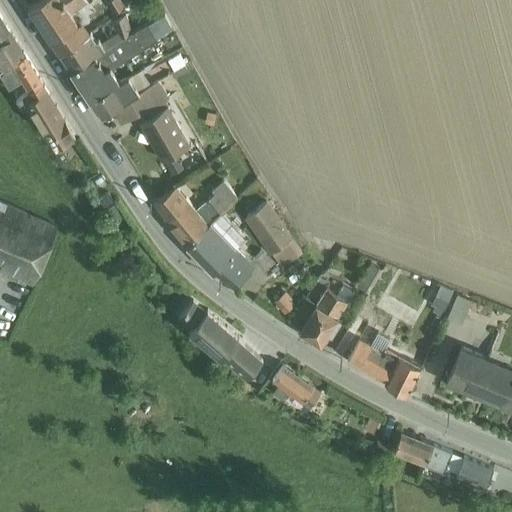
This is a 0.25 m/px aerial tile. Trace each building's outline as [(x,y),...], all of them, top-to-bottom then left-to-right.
[(33,0),(29,3),(44,25),(61,51),(91,29),(83,17),(79,20),(72,9),(75,7),(86,0),(33,0)] [(123,0),(107,0),(115,12),(126,4),(123,0)] [(0,9),(0,38),(3,43),(15,35),(0,9)] [(91,29),(61,51),(72,67),(132,31),(127,12),(113,20),(116,30),(101,38),(99,36),(97,38),(92,31),(91,29)] [(132,31),(72,67),(92,97),(120,79),(113,65),(157,38),(157,36),(172,26),(165,13),(145,24),(132,31)] [(0,70),(27,52),(15,35),(3,43),(0,45),(0,70)] [(181,47),(164,56),(171,68),(188,59),(181,47)] [(27,52),(0,70),(0,71),(9,86),(22,78),(29,90),(44,81),(27,52)] [(142,65),(129,73),(140,89),(153,82),(142,65)] [(120,79),(92,97),(101,112),(140,89),(129,73),(120,79)] [(140,89),(101,112),(102,113),(114,107),(122,120),(137,111),(163,156),(190,140),(166,98),(170,95),(159,78),(153,82),(140,89)] [(29,90),(17,98),(41,129),(49,123),(61,143),(76,133),(44,81),(29,90)] [(177,182),(154,197),(167,216),(188,241),(212,218),(222,210),(235,197),(238,194),(224,177),(213,187),(215,190),(196,206),(177,182)] [(270,198),(245,215),(271,252),(273,250),(292,236),(294,234),(270,198)] [(0,199),(0,268),(33,283),(59,225),(0,199)] [(112,204),(106,208),(114,220),(119,216),(124,213),(116,201),(112,204)] [(222,210),(212,218),(237,244),(246,235),(222,210)] [(212,218),(188,241),(214,268),(234,284),(235,285),(253,261),(238,245),(237,244),(212,218)] [(292,236),(273,250),(283,264),(300,252),(303,250),(292,236)] [(372,261),(357,285),(368,292),(383,268),(372,261)] [(302,325),(300,327),(321,340),(330,328),(332,329),(342,314),(339,312),(354,287),(343,281),(337,291),(327,285),(317,300),(302,325)] [(440,284),(431,303),(435,305),(433,310),(442,314),(452,293),(453,290),(440,284)] [(280,294),(275,298),(285,311),(296,301),(292,295),(286,289),(280,294)] [(304,296),(291,319),(292,319),(302,325),(317,300),(309,295),(308,294),(306,293),(304,296)] [(457,295),(448,316),(462,322),(472,301),(472,299),(457,293),(457,295)] [(194,297),(179,314),(191,326),(190,328),(222,355),(223,353),(248,376),(264,356),(239,335),(240,334),(208,306),(206,308),(194,297)] [(375,332),(371,341),(384,349),(386,344),(389,337),(391,334),(377,327),(375,332)] [(361,335),(348,357),(386,379),(409,390),(410,389),(423,363),(386,344),(384,349),(371,341),(361,335)] [(511,364),(462,344),(448,378),(511,404),(511,364)] [(284,360),(274,374),(280,379),(274,389),(283,396),(288,388),(310,404),(322,389),(284,360)] [(402,428),(394,448),(445,469),(447,465),(458,469),(457,472),(486,484),(494,465),(421,435),(415,433),(402,428)] [(375,443),(375,445),(376,446),(389,451),(393,439),(379,434),(375,443)]
